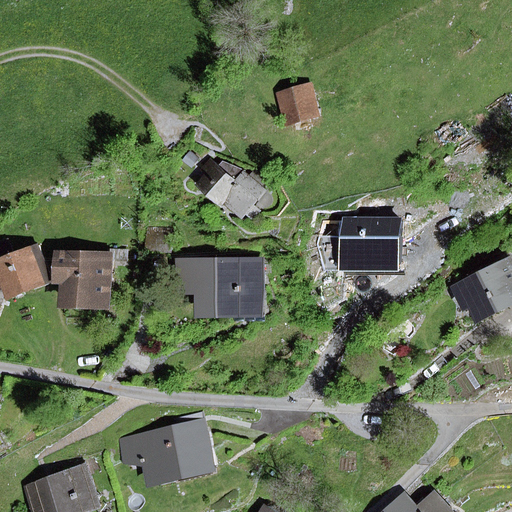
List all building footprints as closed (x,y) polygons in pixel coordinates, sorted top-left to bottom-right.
[(282,93),(290,124),(319,116),(309,85),(282,93)] [(202,185),(224,203),(226,201),(244,217),(249,211),(254,205),(268,191),(266,189),(271,183),(258,172),(253,178),(248,174),(223,164),(219,169),(211,162),(206,169),(211,174),(202,185)] [(256,217),(261,212),(254,205),(249,211),(256,217)] [(149,228),(148,248),(173,249),(174,229),(149,228)] [(1,261),(14,296),(53,281),(40,246),(1,261)] [(71,278),(70,304),(109,305),(110,261),(128,262),(128,251),(110,251),(110,258),(61,257),(61,278),(71,278)] [(202,290),(202,310),(237,310),(260,309),(260,286),(260,263),(183,264),(183,277),(202,276),(202,290)] [(475,303),(483,318),(511,303),(511,287),(511,285),(511,284),(511,263),(467,286),(475,303)] [(183,291),(202,290),(202,276),(183,277),(183,291)] [(237,317),(267,317),(267,286),(260,286),(260,309),(237,310),(237,317)] [(469,307),(475,303),(467,286),(460,289),(469,307)] [(189,427),(204,423),(202,415),(187,418),(189,427)] [(178,430),(143,438),(143,439),(147,455),(154,482),(214,467),(204,423),(189,427),(187,418),(187,417),(175,420),(178,430)] [(129,459),(147,455),(143,439),(125,443),(129,459)] [(78,482),(89,478),(85,465),(74,469),(78,482)] [(86,511),(100,507),(89,478),(78,482),(74,469),(28,486),(38,511),(86,511)] [(453,511),(435,494),(419,510),(404,495),(387,511),(453,511)]
